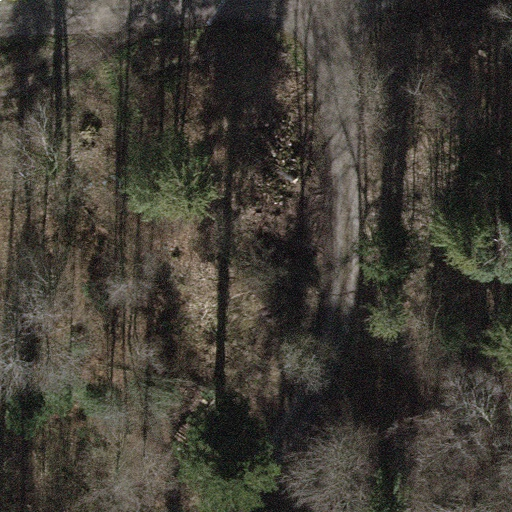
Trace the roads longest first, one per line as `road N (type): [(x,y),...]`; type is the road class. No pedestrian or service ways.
road 1 (track): [(333,0),(349,267),(341,343),(310,407),(237,511)]
road 2 (track): [(104,10),(153,224),(166,326)]
road 3 (track): [(215,0),(0,19)]
